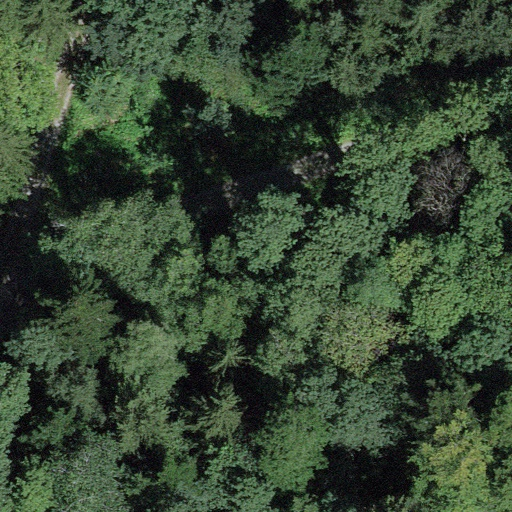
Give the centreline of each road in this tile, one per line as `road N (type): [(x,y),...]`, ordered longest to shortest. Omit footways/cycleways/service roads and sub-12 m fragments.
road 1 (track): [(2,293),(511,105)]
road 2 (track): [(0,298),(97,0)]
